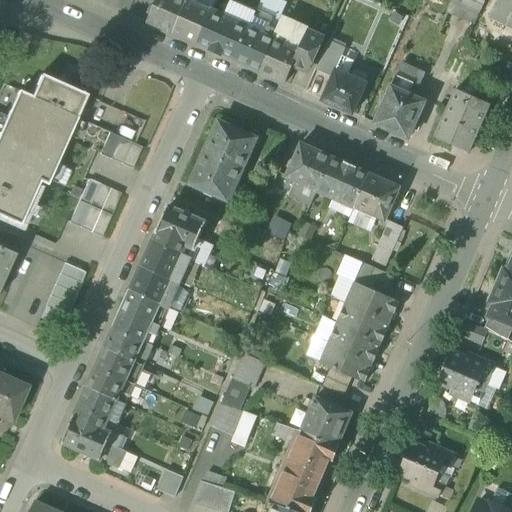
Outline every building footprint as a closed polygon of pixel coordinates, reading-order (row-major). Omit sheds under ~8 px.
[(91,0),(113,9),(117,0),(91,0)] [(157,0),(147,24),(173,35),(187,3),(180,0),(157,0)] [(187,0),(187,3),(173,35),(197,46),(212,14),(195,6),(197,0),(187,0)] [(452,0),(446,13),(474,26),(484,2),(478,0),(452,0)] [(511,0),(498,0),(490,20),(511,29),(511,0)] [(212,12),(212,14),(197,46),(210,51),(234,62),(249,30),(249,28),(236,22),(234,26),(226,23),(227,19),(212,12)] [(249,28),(249,30),(264,37),(267,30),(269,31),(273,21),(256,13),(249,28)] [(402,65),(421,74),(442,27),(423,19),(402,65)] [(276,34),(269,31),(267,30),(264,37),(249,30),(234,62),(259,73),(273,41),(276,34)] [(295,62),(309,68),(322,39),(308,33),(303,45),(295,62)] [(328,42),(322,39),(309,68),(315,71),(328,42)] [(289,48),(273,41),(259,73),(285,85),(295,62),(303,45),(293,41),(289,48)] [(315,71),(333,78),(336,71),(342,57),(345,49),(328,42),(315,71)] [(336,71),(347,76),(353,62),(342,57),(336,71)] [(375,125),(408,139),(414,126),(416,126),(421,115),(419,115),(424,103),(408,96),(412,87),(417,89),(423,75),(421,74),(402,65),(375,125)] [(323,101),(352,115),(366,84),(347,76),(336,71),(333,78),(323,101)] [(41,76),(31,97),(30,98),(76,119),(86,96),(41,76)] [(454,144),(472,147),(491,106),(456,90),(435,138),(453,147),(454,144)] [(46,186),(76,119),(30,98),(31,97),(18,92),(17,94),(27,98),(18,118),(8,114),(0,132),(0,217),(20,226),(39,182),(46,186)] [(17,94),(8,114),(18,118),(27,98),(17,94)] [(214,196),(229,202),(237,184),(234,183),(246,156),(249,158),(257,140),(242,133),(242,131),(232,126),(231,128),(217,122),(189,185),(204,191),(203,193),(213,197),(214,196)] [(110,160),(119,138),(109,134),(99,155),(110,160)] [(121,165),(130,143),(119,138),(110,160),(121,165)] [(132,170),(141,148),(130,143),(121,165),(132,170)] [(285,178),(317,192),(332,158),(300,144),(285,178)] [(469,154),(472,147),(454,144),(453,147),(469,154)] [(368,174),(332,158),(317,192),(316,193),(353,209),(353,208),(368,174)] [(399,188),(368,174),(353,208),(385,222),(399,188)] [(89,207),(98,185),(88,180),(78,202),(89,207)] [(100,212),(110,190),(98,185),(89,207),(100,212)] [(110,190),(100,212),(111,217),(121,195),(110,190)] [(79,229),(89,207),(78,202),(69,224),(79,229)] [(89,207),(79,229),(91,234),(100,212),(89,207)] [(168,207),(160,224),(200,241),(207,224),(168,207)] [(100,212),(91,234),(102,239),(111,217),(100,212)] [(373,263),(386,268),(402,228),(389,223),(373,263)] [(160,224),(152,243),(191,261),(200,241),(160,224)] [(152,243),(141,267),(180,285),(191,261),(152,243)] [(0,248),(0,288),(15,255),(0,248)] [(503,269),(496,286),(511,292),(511,261),(508,271),(504,269),(504,270),(503,269)] [(64,264),(59,275),(81,285),(86,274),(64,264)] [(355,283),(366,287),(369,279),(374,269),(363,264),(355,283)] [(141,267),(130,291),(169,308),(180,285),(141,267)] [(374,269),(369,279),(392,288),(396,278),(374,269)] [(59,275),(54,286),(76,296),(81,285),(59,275)] [(388,297),(392,288),(369,279),(366,287),(388,297)] [(355,283),(346,304),(390,323),(395,314),(396,315),(400,304),(399,304),(400,302),(388,297),(366,287),(355,283)] [(54,286),(50,297),(71,307),(76,296),(54,286)] [(511,292),(496,286),(489,303),(493,305),(488,318),(489,318),(496,321),(496,323),(511,330),(511,328),(511,292)] [(130,291),(122,310),(161,328),(169,308),(130,291)] [(50,297),(45,308),(66,317),(71,307),(50,297)] [(346,304),(338,324),(382,343),(382,342),(384,343),(388,333),(387,332),(390,323),(346,304)] [(61,329),(66,317),(45,308),(40,319),(61,329)] [(122,310),(113,330),(139,342),(152,347),(161,328),(122,310)] [(496,321),(489,318),(483,331),(487,332),(507,341),(511,330),(496,323),(496,321)] [(338,324),(329,344),(373,363),(374,362),(375,362),(379,352),(378,352),(382,343),(338,324)] [(462,336),(482,344),(487,332),(483,331),(467,324),(462,336)] [(113,330),(104,349),(143,367),(147,358),(135,353),(139,342),(113,330)] [(369,372),(373,363),(329,344),(320,364),(331,369),(352,378),(364,383),(365,382),(366,382),(371,372),(369,372)] [(104,349),(96,369),(122,381),(127,370),(139,375),(143,367),(104,349)] [(451,352),(444,368),(479,383),(482,374),(490,378),(495,366),(472,357),(466,355),(465,358),(451,352)] [(231,380),(252,389),(263,364),(241,355),(231,380)] [(475,391),(479,383),(444,368),(437,384),(451,390),(449,394),(478,406),(483,395),(475,391)] [(96,369),(87,388),(126,406),(130,397),(117,391),(122,381),(96,369)] [(331,369),(327,379),(348,388),(352,378),(331,369)] [(482,374),(479,383),(486,386),(490,378),(482,374)] [(26,388),(0,375),(0,418),(10,423),(26,388)] [(344,398),(348,388),(327,379),(323,389),(344,398)] [(483,395),(486,386),(479,383),(475,391),(483,395)] [(87,388),(78,408),(105,419),(110,408),(122,414),(126,406),(87,388)] [(194,408),(208,414),(213,402),(198,396),(194,408)] [(316,398),(301,433),(339,445),(353,415),(316,398)] [(210,428),(235,438),(245,414),(220,406),(210,428)] [(78,408),(70,427),(108,444),(111,436),(100,430),(105,419),(78,408)] [(245,414),(235,438),(249,444),(259,419),(245,414)] [(100,461),(100,460),(108,444),(70,427),(62,444),(100,461)] [(270,504),(273,505),(292,511),(310,511),(316,499),(309,496),(326,460),(332,462),(339,445),(301,433),(295,447),(290,445),(285,458),(290,460),(270,504)] [(412,443),(405,459),(440,474),(443,466),(451,469),(456,458),(433,448),(432,452),(426,449),(412,443)] [(108,444),(100,460),(117,468),(125,452),(117,448),(108,444)] [(447,477),(440,474),(405,459),(398,475),(412,482),(410,486),(416,488),(439,497),(447,477)] [(158,491),(175,498),(183,478),(166,471),(158,491)] [(192,504),(205,509),(212,486),(201,482),(192,504)] [(205,509),(215,511),(216,511),(223,489),(212,486),(205,509)] [(228,511),(235,493),(223,489),(216,511),(228,511)] [(432,499),(427,511),(445,511),(448,506),(432,499)] [(509,511),(490,503),(488,506),(478,502),(473,511),(509,511)] [(30,511),(56,511),(35,503),(30,511)]
